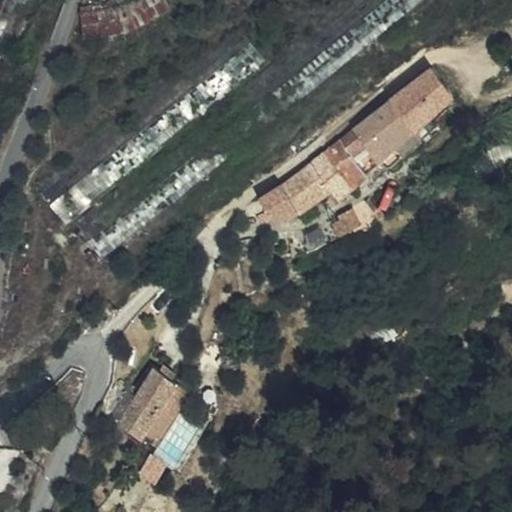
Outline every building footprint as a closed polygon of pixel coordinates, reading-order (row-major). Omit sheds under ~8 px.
[(0,0),(0,97),(51,0),(0,0)] [(350,0),(76,223),(104,256),(419,0),(350,0)] [(123,0),(82,8),(87,35),(128,28),(123,0)] [(243,25),(61,173),(43,187),(67,218),(71,222),(270,59),(243,25)] [(432,69),(391,101),(414,131),(419,136),(444,113),(439,108),(453,96),(432,69)] [(391,101),(356,129),(367,144),(381,162),(414,131),(391,101)] [(356,129),(326,152),(353,187),(367,174),(352,154),(367,144),(356,129)] [(326,152),(281,187),(300,212),(332,190),(339,199),(353,187),(326,152)] [(281,187),(262,202),(268,210),(275,219),(300,212),(281,187)] [(337,220),(342,232),(360,225),(356,213),(337,220)] [(162,390),(164,381),(153,373),(137,397),(161,412),(162,390)] [(169,397),(171,385),(164,381),(162,390),(161,412),(169,397)] [(137,397),(119,426),(143,442),(161,412),(137,397)]
